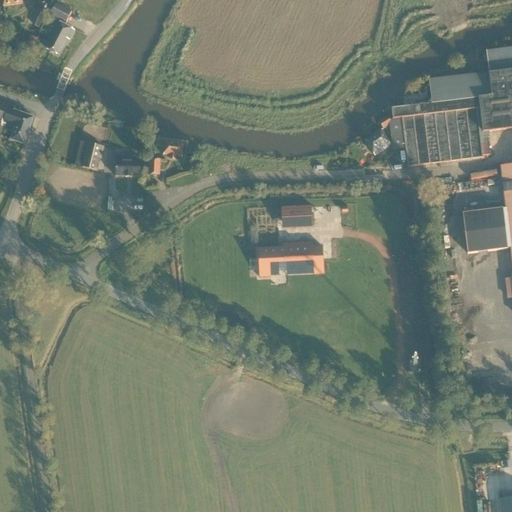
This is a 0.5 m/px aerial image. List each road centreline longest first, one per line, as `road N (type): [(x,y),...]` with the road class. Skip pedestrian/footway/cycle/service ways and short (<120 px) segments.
road 1 (tertiary): [(511,425),(470,426),(373,406),(77,277)]
road 2 (unclassified): [(77,277),(208,183),(401,173)]
road 3 (tertiary): [(0,238),(50,110)]
road 4 (tertiary): [(50,110),(77,59),(126,0)]
